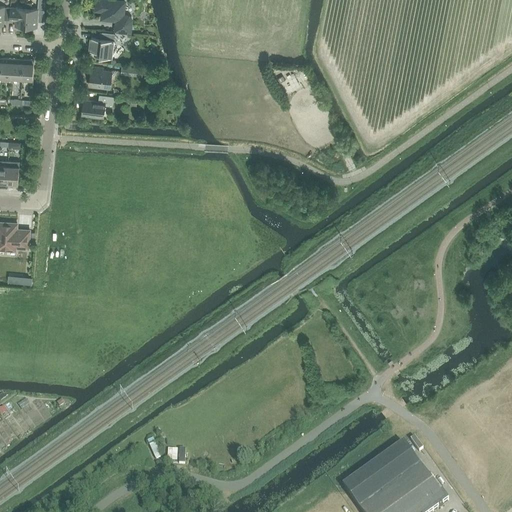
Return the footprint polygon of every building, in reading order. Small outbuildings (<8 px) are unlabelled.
[(111,0),(111,1),(104,0),(96,0),(96,10),(103,11),(102,19),(111,20),(112,19),(117,20),(115,31),(130,32),(132,20),(129,16),(123,15),(125,1),(113,0),(111,0)] [(26,27),(28,3),(23,3),(23,8),(16,7),(16,8),(14,8),(14,4),(10,4),(10,7),(10,20),(15,20),(15,26),(26,27)] [(28,3),(26,27),(37,28),(38,22),(43,22),(44,9),(32,8),(32,4),(28,3)] [(10,7),(0,6),(0,25),(3,25),(4,19),(10,20),(10,7)] [(91,37),(90,50),(94,51),(93,54),(94,56),(95,57),(100,57),(100,56),(113,58),(113,56),(114,52),(115,51),(113,51),(114,47),(115,47),(115,46),(115,42),(115,40),(114,40),(115,33),(102,31),(101,38),(91,37)] [(11,77),(12,58),(1,58),(0,77),(11,77)] [(22,78),(23,59),(12,58),(11,77),(22,78)] [(23,59),(22,78),(33,79),(34,60),(23,59)] [(134,77),(135,68),(122,66),(120,75),(134,77)] [(111,80),(112,72),(103,70),(104,68),(94,67),(94,75),(91,74),(89,86),(107,88),(108,80),(111,80)] [(113,104),(114,96),(100,95),(99,102),(84,100),(82,115),(103,117),(105,103),(113,104)] [(0,181),(7,182),(8,161),(0,160),(0,181)] [(18,183),(20,161),(8,161),(7,182),(18,183)] [(29,248),(30,230),(17,229),(17,223),(0,221),(0,249),(16,250),(16,247),(29,248)] [(440,493),(404,443),(343,487),(360,511),(427,511),(431,510),(432,511),(449,501),(443,492),(440,493)]
